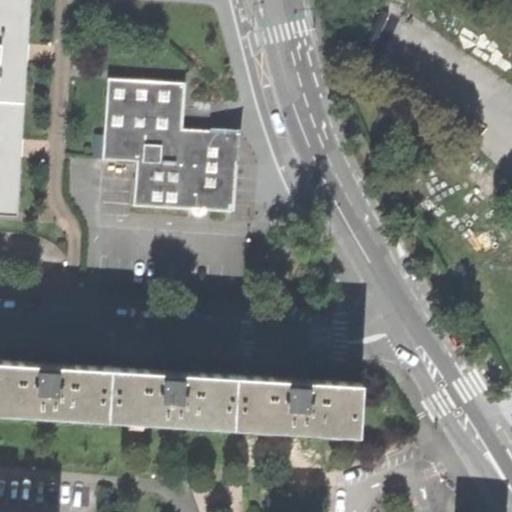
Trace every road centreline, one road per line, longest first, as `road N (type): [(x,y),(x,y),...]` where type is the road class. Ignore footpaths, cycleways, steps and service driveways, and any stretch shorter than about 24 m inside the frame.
road 1 (residential): [(412,326),(340,341),(0,321)]
road 2 (residential): [(412,326),(327,163),(276,0)]
road 3 (unknown): [(309,340),(261,252),(261,209),(281,182)]
road 4 (residential): [(481,440),(412,326)]
